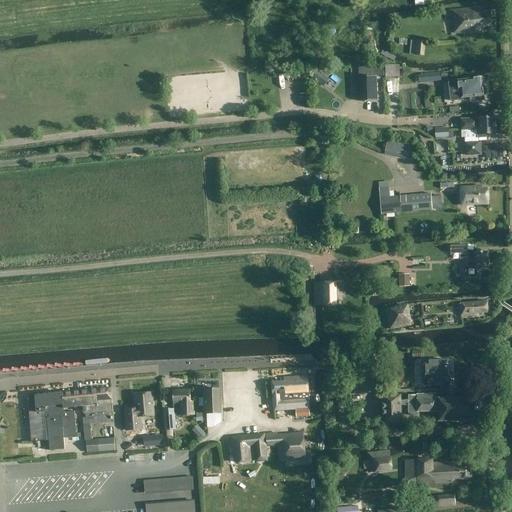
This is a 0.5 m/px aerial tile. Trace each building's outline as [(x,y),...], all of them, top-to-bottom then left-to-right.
[(491,23),(490,13),(479,13),(479,9),(451,11),(453,33),(482,31),(481,24),(491,23)] [(417,41),(411,40),(410,47),(409,54),(415,55),(416,56),(422,56),(423,56),(425,41),(418,41),(417,41)] [(399,65),(385,65),(385,78),(399,78),(399,65)] [(424,67),(424,72),(425,83),(442,81),(440,72),(437,72),(436,66),(424,67)] [(320,75),(313,80),(316,85),(324,80),(320,75)] [(358,76),(358,96),(359,101),(377,101),(376,75),(358,76)] [(330,76),(326,81),(330,84),(325,89),(329,93),(338,83),(330,76)] [(485,87),(482,86),(481,77),(472,78),(472,79),(457,81),(457,82),(448,83),(450,101),(463,100),(463,98),(475,97),(475,103),(485,102),(485,96),(486,95),(486,94),(486,87),(485,87)] [(478,149),(477,138),(486,138),(486,135),(496,134),(495,117),(478,118),(476,118),(476,119),(461,120),(462,130),(465,130),(466,155),(478,155),(478,149)] [(435,139),(448,138),(448,128),(435,128),(435,139)] [(406,145),(386,141),(384,151),(404,155),(406,145)] [(320,189),(320,181),(312,181),(307,181),(307,189),(320,189)] [(334,183),(335,195),(343,195),(342,183),(334,183)] [(488,204),(487,189),(480,189),(480,186),(460,187),(461,205),(488,204)] [(424,194),(396,197),(394,197),(390,197),(389,192),(379,193),(380,198),(381,215),(432,210),(432,209),(431,197),(431,196),(430,194),(424,194)] [(475,259),(468,259),(467,245),(451,246),(451,254),(459,254),(459,260),(463,260),(463,266),(476,266),(476,270),(488,270),(487,252),(475,252),(475,259)] [(409,287),(409,275),(399,275),(399,287),(409,287)] [(342,282),(313,283),(313,306),(342,306),(342,282)] [(487,312),(486,301),(459,304),(460,316),(478,315),(478,313),(487,312)] [(410,325),(407,306),(386,311),(389,329),(410,325)] [(412,358),(421,358),(421,350),(412,350),(412,358)] [(449,385),(448,360),(422,361),(423,386),(449,385)] [(372,366),(376,370),(381,365),(378,362),(372,366)] [(379,377),(389,370),(384,364),(375,372),(379,377)] [(289,378),(283,378),(284,381),(271,382),(273,410),(295,409),(296,417),(310,416),(309,408),(307,376),(292,377),(289,378)] [(113,415),(110,387),(83,390),(74,391),(76,407),(81,407),(82,412),(87,418),(83,418),(83,425),(90,425),(113,423),(113,415)] [(220,389),(203,389),(203,414),(207,414),(207,428),(214,428),(223,422),(222,406),(220,406),(220,389)] [(64,408),(76,407),(74,391),(47,394),(27,396),(31,442),(49,440),(50,451),(64,449),(63,438),(76,437),(74,412),(64,413),(64,408)] [(190,403),(190,391),(172,391),(173,403),(173,407),(175,410),(179,409),(181,407),(180,403),(182,403),(183,412),(194,412),(193,402),(190,403)] [(152,415),(150,393),(134,394),(136,409),(125,410),(126,431),(140,429),(139,417),(152,415)] [(400,395),(382,396),(382,423),(400,423),(400,405),(408,405),(408,416),(418,416),(418,412),(436,412),(438,412),(439,421),(480,420),(480,408),(480,397),(438,399),(436,399),(436,394),(408,395),(408,401),(400,401),(400,395)] [(163,411),(165,430),(175,430),(174,410),(163,411)] [(84,440),(86,440),(87,453),(107,451),(106,439),(91,440),(90,425),(83,425),(84,440)] [(279,461),(284,461),(285,467),(312,465),(311,450),(304,451),(303,433),(278,435),(278,433),(265,435),(265,434),(231,437),(233,451),(235,451),(236,463),(250,462),(248,445),(254,445),(256,461),(266,460),(265,446),(278,445),(279,461)] [(114,438),(106,439),(107,451),(115,451),(114,438)] [(370,473),(392,471),(389,450),(367,453),(370,473)] [(424,460),(405,460),(405,484),(432,484),(451,483),(451,479),(471,478),(470,465),(460,466),(460,462),(434,464),(432,464),(432,460),(424,460)] [(282,484),(292,484),(292,472),(282,472),(282,484)] [(295,483),(306,483),(306,472),(294,472),(295,483)] [(192,477),(184,478),(185,490),(193,489),(192,477)] [(176,478),(168,479),(169,491),(177,490),(176,478)] [(184,478),(176,478),(177,490),(185,490),(184,478)] [(168,479),(160,480),(161,492),(169,491),(168,479)] [(153,492),(152,480),(144,481),(145,493),(153,492)] [(160,480),(152,480),(153,492),(161,492),(160,480)] [(437,508),(456,506),(454,494),(435,495),(437,508)] [(186,511),(186,501),(178,502),(178,511),(186,511)] [(194,511),(194,501),(186,501),(186,511),(194,511)] [(178,511),(178,502),(170,503),(170,511),(178,511)] [(162,511),(162,503),(154,504),(154,511),(162,511)] [(170,511),(170,503),(162,503),(162,511),(170,511)] [(236,511),(236,503),(227,503),(227,511),(236,511)] [(296,511),(305,511),(306,503),(296,503),(296,511)] [(331,511),(358,511),(357,503),(331,505),(331,511)]
